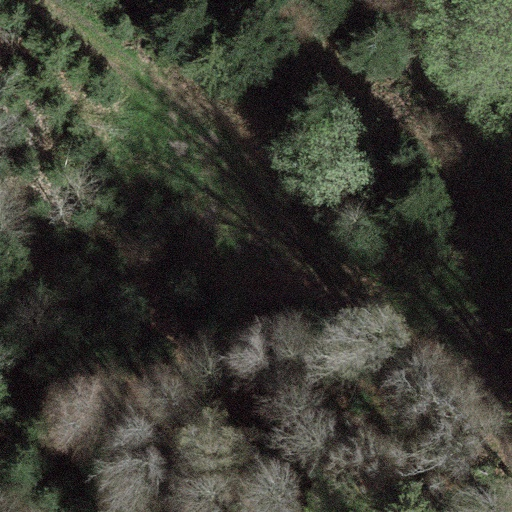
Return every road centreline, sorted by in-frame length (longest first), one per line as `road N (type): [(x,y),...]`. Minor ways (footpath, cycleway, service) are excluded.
road 1 (track): [(31,0),(229,136),(318,251),(372,275),(431,267),(511,229)]
road 2 (track): [(511,289),(499,330),(511,448)]
